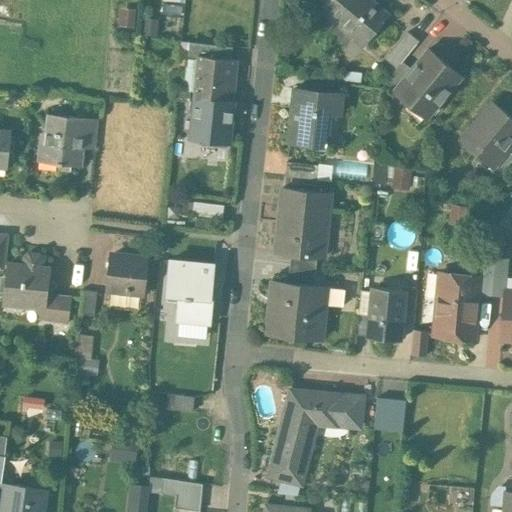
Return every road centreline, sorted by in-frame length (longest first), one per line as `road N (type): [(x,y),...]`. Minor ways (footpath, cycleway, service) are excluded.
road 1 (residential): [(270,0),(236,351)]
road 2 (residential): [(236,351),(511,379)]
road 3 (residential): [(236,351),(243,430),(237,511)]
